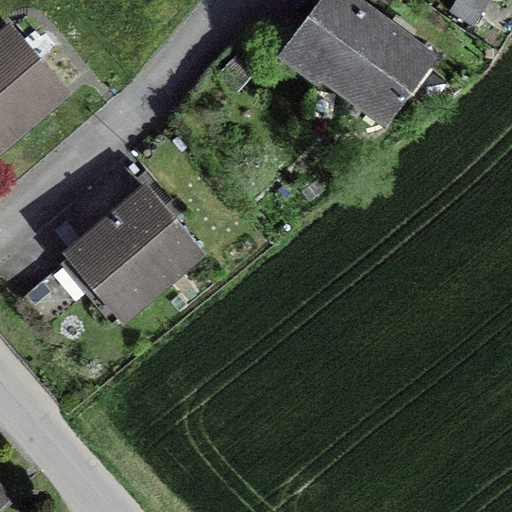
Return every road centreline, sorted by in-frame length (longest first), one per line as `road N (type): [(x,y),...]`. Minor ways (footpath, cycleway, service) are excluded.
road 1 (residential): [(226,0),(176,65),(0,220)]
road 2 (tertiary): [(0,391),(95,511)]
